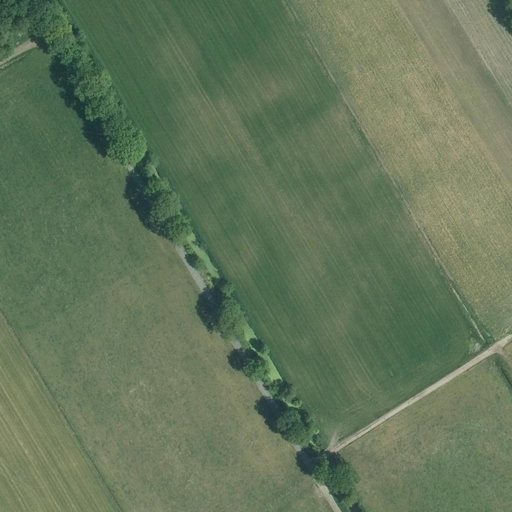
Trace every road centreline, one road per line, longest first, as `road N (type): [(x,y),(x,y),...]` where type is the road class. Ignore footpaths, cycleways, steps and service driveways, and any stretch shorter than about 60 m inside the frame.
road 1 (track): [(335,511),(25,0)]
road 2 (track): [(309,469),(511,341)]
